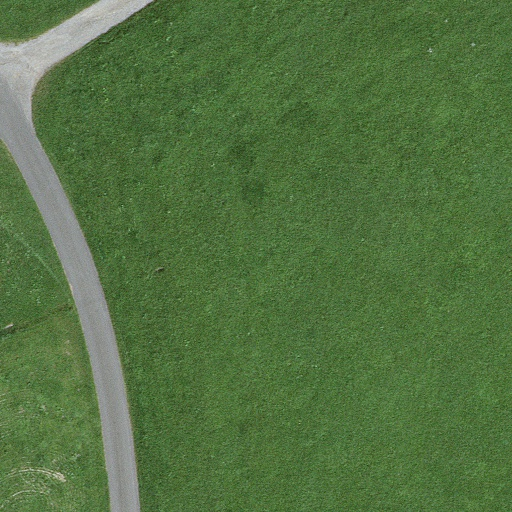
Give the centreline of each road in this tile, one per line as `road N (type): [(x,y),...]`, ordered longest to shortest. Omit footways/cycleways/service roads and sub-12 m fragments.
road 1 (residential): [(118,511),(109,354),(68,207),(0,83)]
road 2 (track): [(0,83),(130,0)]
